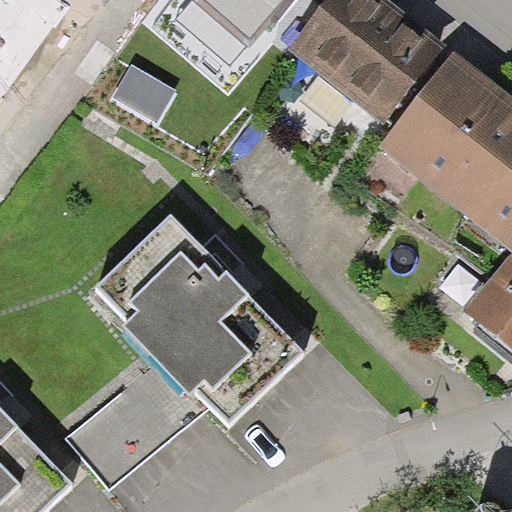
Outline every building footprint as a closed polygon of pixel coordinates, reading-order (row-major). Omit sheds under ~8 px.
[(0,0),(0,106),(70,10),(55,0),(0,0)] [(293,0),(195,0),(178,21),(228,63),(268,15),(276,22),(293,0)] [(511,89),(399,0),(326,0),(288,48),(389,128),(375,147),(504,249),(459,305),(511,346),(511,89)] [(176,90),(133,64),(114,96),(157,121),(176,90)] [(231,416),(305,348),(180,213),(95,291),(187,391),(198,381),(231,416)] [(0,401),(0,511),(41,511),(75,479),(0,401)]
